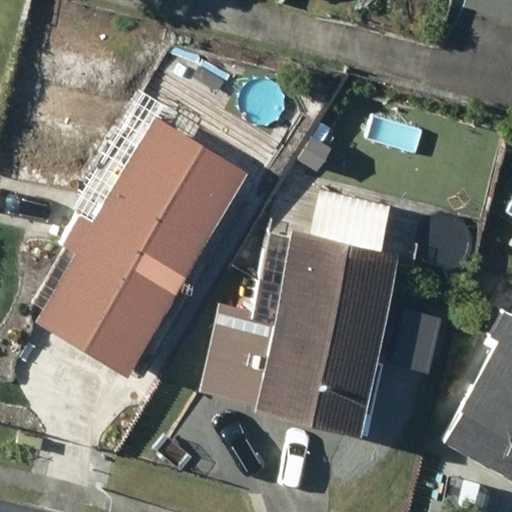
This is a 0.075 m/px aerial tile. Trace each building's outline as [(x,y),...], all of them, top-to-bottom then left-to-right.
[(511,0),(464,0),(462,9),(511,21),(511,0)] [(74,248),(31,318),(122,373),(244,172),(152,116),(87,222),(74,213),(59,239),(74,248)] [(467,162),(459,206),(484,210),(492,166),(467,162)] [(266,321),(247,410),(353,433),(391,252),(286,230),(282,253),(262,248),(248,317),(266,321)] [(498,308),(485,332),(492,335),(454,406),(460,409),(443,439),(511,476),(511,304),(507,313),(498,308)]
